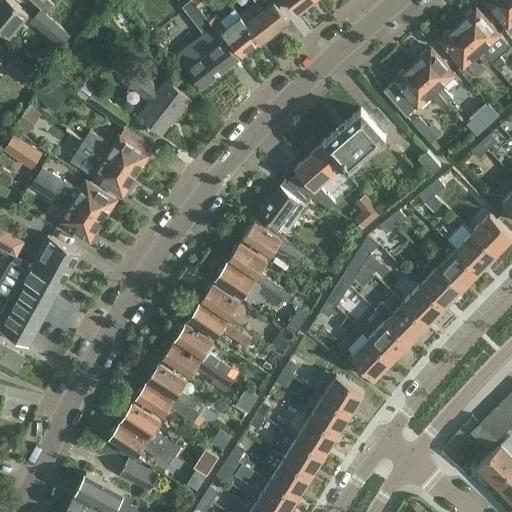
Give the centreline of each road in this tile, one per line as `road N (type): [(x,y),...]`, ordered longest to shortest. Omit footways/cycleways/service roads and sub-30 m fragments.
road 1 (residential): [(17,511),(158,249),(258,127),(396,0)]
road 2 (residential): [(511,296),(384,439)]
road 3 (residential): [(409,458),(511,344)]
